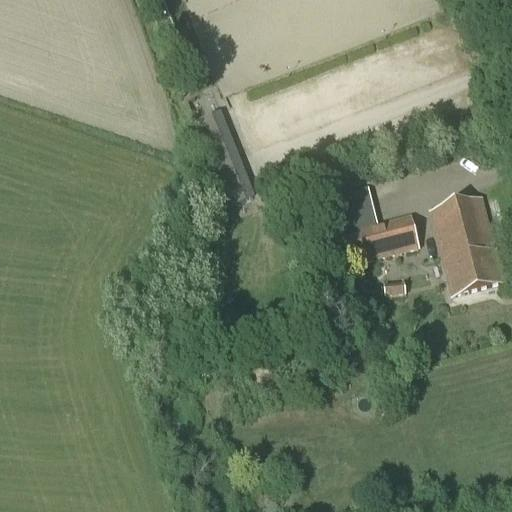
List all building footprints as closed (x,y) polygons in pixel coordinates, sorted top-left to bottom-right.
[(192,126),(210,172),(238,161),(220,115),(192,126)] [(359,233),(349,198),(324,205),(332,240),(359,233)] [(495,254),(481,203),(429,216),(441,264),(451,302),(503,288),(495,254)] [(339,275),(419,253),(411,219),(360,232),(359,233),(332,240),(330,240),(339,275)] [(384,301),(405,300),(404,286),(383,288),(384,301)]
